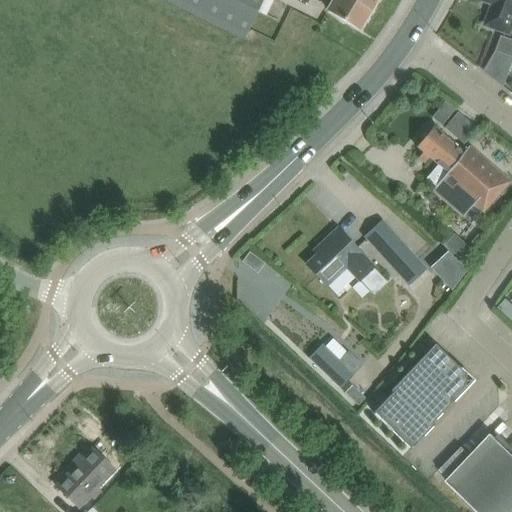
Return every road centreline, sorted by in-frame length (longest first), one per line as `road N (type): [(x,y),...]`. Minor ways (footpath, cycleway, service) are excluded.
road 1 (secondary): [(162,273),(275,177),(407,39)]
road 2 (secondary): [(340,511),(164,342)]
road 3 (residential): [(511,377),(477,343),(474,321),(511,256)]
road 4 (residential): [(511,130),(407,39)]
road 5 (secondary): [(0,432),(87,340)]
